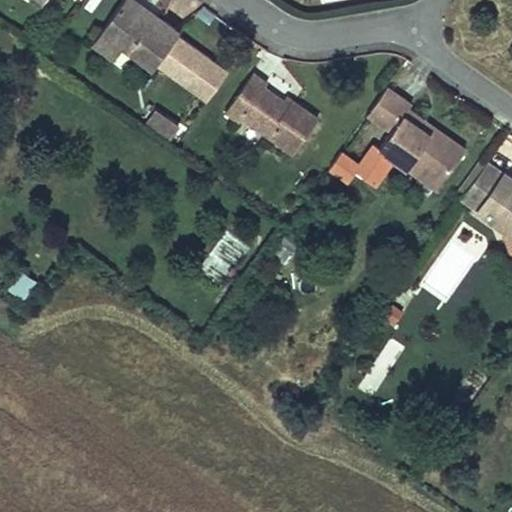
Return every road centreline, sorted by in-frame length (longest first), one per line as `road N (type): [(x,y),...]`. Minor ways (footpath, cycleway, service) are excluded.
road 1 (residential): [(248,0),(296,33),(418,23)]
road 2 (residential): [(418,23),(429,50),(511,105)]
